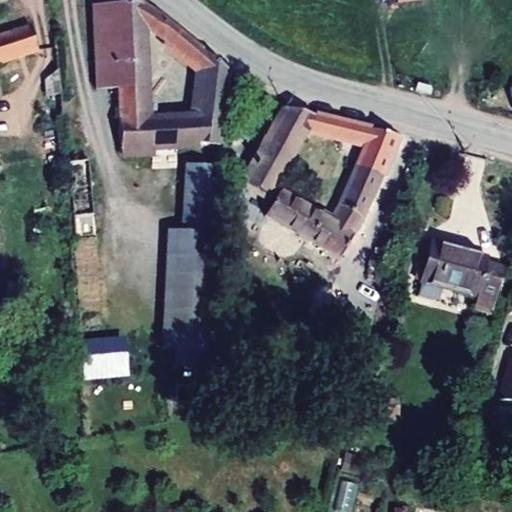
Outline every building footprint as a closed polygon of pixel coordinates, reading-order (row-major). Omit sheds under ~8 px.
[(241,69),(180,23),(178,38),(211,68),(208,120),(164,135),(160,11),(107,18),(109,102),(136,102),(138,167),(165,168),(205,151),(237,152),(241,69)] [(0,69),(46,54),(38,26),(0,39),(0,198),(49,193),(44,143),(27,146),(29,163),(3,168),(0,149),(0,69)] [(82,131),(78,74),(59,75),(64,132),(82,131)] [(298,98),(253,197),(355,257),(419,131),(298,98)] [(89,160),(68,161),(72,238),(92,237),(89,160)] [(165,168),(138,167),(140,206),(168,205),(165,168)] [(504,259),(434,241),(425,278),(480,292),(477,305),(492,309),(504,259)] [(232,261),(189,259),(184,354),(227,356),(232,261)] [(72,265),(71,302),(96,302),(97,266),(72,265)] [(127,339),(78,340),(79,380),(128,378),(127,339)] [(155,382),(80,385),(82,430),(157,428),(155,382)] [(397,399),(380,400),(381,418),(398,417),(397,399)] [(502,511),(507,495),(488,490),(482,510),(491,511),(502,511)]
